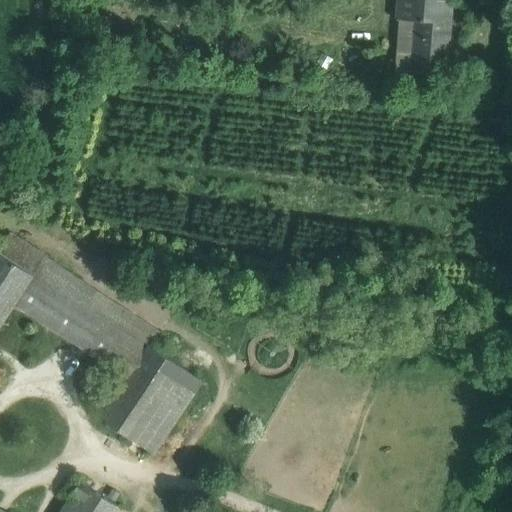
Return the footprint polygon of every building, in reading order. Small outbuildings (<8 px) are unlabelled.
[(436,0),(398,0),(397,19),(414,21),(426,22),(434,23),(436,0)] [(436,0),(434,23),(426,22),(422,75),(445,76),(451,1),(440,0),(436,0)] [(410,73),(422,75),(426,22),(414,21),(410,73)] [(149,347),(158,334),(9,236),(0,247),(0,253),(32,275),(78,305),(81,301),(126,331),(149,347)] [(0,324),(14,302),(32,275),(0,253),(0,324)] [(78,305),(32,275),(14,302),(105,362),(126,331),(81,301),(78,305)] [(149,347),(126,331),(105,362),(129,378),(101,419),(108,424),(141,445),(152,453),(200,380),(149,347)] [(86,485),(77,480),(67,495),(70,498),(77,503),(70,511),(113,511),(117,506),(86,485)] [(60,511),(70,511),(77,503),(70,498),(60,511)]
